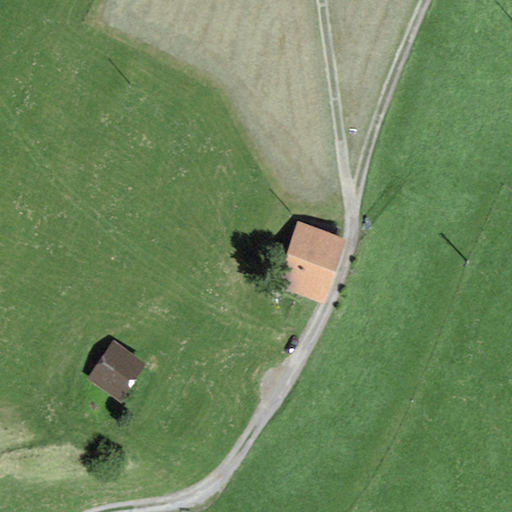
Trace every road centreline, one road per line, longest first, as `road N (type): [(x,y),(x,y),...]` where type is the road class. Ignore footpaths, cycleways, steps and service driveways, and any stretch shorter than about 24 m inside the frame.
road 1 (track): [(171,511),(240,475),(344,271),(349,198),(417,0)]
road 2 (track): [(330,0),(349,198)]
